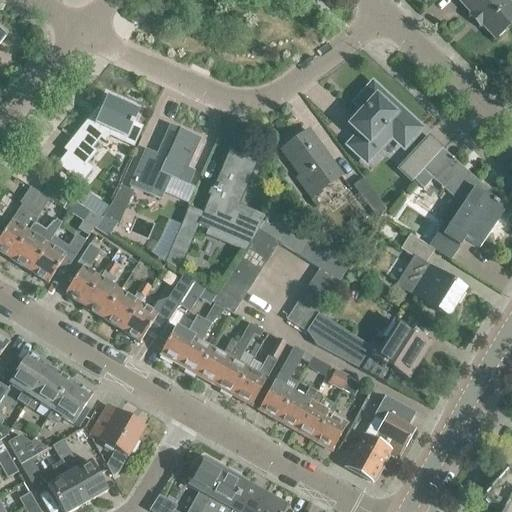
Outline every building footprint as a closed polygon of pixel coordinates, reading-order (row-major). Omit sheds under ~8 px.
[(460,0),(458,2),(471,15),(472,14),(482,24),(481,26),(494,40),(511,22),(511,8),(507,4),(503,0),(460,0)] [(363,93),(360,95),(359,99),(360,102),(362,106),(359,108),(364,112),(350,127),(359,135),(348,147),(366,163),(378,150),(374,147),(384,135),(388,139),(391,137),(403,148),(410,140),(411,140),(412,140),(411,139),(419,130),(376,90),(373,93),(370,91),(366,91),(363,93)] [(91,117),(75,137),(64,150),(84,166),(95,153),(90,149),(106,130),(125,139),(137,112),(106,98),(97,119),(91,117)] [(194,151),(196,146),(195,146),(198,140),(170,127),(157,156),(146,151),(130,186),(158,199),(174,165),(184,170),(193,151),(194,151)] [(330,167),(322,156),(324,155),(307,132),(281,151),(299,176),(296,178),(311,198),(340,177),(332,165),(330,167)] [(419,148),(398,170),(411,183),(413,181),(441,150),(428,138),(420,147),(419,146),(418,147),(419,148)] [(492,202),(486,198),(489,193),(488,193),(485,197),(474,190),(478,184),(441,150),(413,181),(423,190),(432,180),(453,199),(438,222),(442,225),(428,247),(449,262),(464,239),(479,249),(505,210),(497,205),(492,202)] [(198,227),(208,231),(212,221),(253,238),(257,231),(266,218),(238,206),(256,163),(229,151),(214,186),(213,186),(211,190),(214,191),(211,198),(209,197),(202,215),(187,208),(167,258),(165,261),(164,265),(179,273),(198,227)] [(375,219),(378,217),(386,211),(363,180),(352,187),(375,219)] [(118,225),(132,192),(119,186),(112,202),(102,218),(118,225)] [(0,254),(10,261),(28,234),(33,225),(31,224),(47,199),(29,188),(19,204),(21,205),(1,235),(0,234),(0,254)] [(82,223),(89,213),(69,199),(62,210),(82,223)] [(266,218),(257,231),(277,244),(298,257),(311,237),(270,211),(266,218)] [(94,230),(100,220),(89,213),(82,223),(78,229),(88,236),(92,229),(94,230)] [(33,225),(28,234),(10,261),(29,273),(51,239),(61,224),(54,220),(42,233),(33,225)] [(253,238),(251,242),(271,255),(277,244),(257,231),(253,238)] [(77,238),(70,233),(61,245),(51,239),(29,273),(47,285),(77,238)] [(413,259),(395,286),(446,318),(464,290),(424,265),(432,251),(408,236),(399,250),(413,259)] [(311,237),(298,257),(318,270),(338,283),(351,262),(311,237)] [(264,265),(271,255),(251,242),(244,252),(264,265)] [(64,295),(81,307),(99,280),(99,279),(87,272),(99,253),(88,245),(67,279),(72,282),(64,295)] [(81,307),(101,319),(119,292),(109,286),(114,279),(111,277),(117,267),(124,256),(117,251),(110,263),(110,262),(99,279),(99,280),(81,307)] [(258,275),(264,265),(244,252),(238,262),(258,275)] [(155,253),(152,261),(158,264),(165,261),(167,258),(155,253)] [(252,283),(258,275),(238,262),(232,270),(252,283)] [(246,293),(252,283),(232,270),(226,280),(246,293)] [(332,293),(338,283),(318,270),(311,280),(332,293)] [(167,300),(178,306),(193,283),(183,276),(167,300)] [(246,293),(226,280),(220,290),(240,303),(246,293)] [(311,280),(305,290),(325,303),(332,293),(311,280)] [(119,292),(101,319),(121,333),(139,305),(151,286),(144,281),(131,300),(119,292)] [(189,313),(204,290),(193,283),(178,306),(189,313)] [(240,303),(220,290),(212,303),(232,316),(240,303)] [(319,313),(325,303),(305,290),(299,300),(319,313)] [(313,323),(318,316),(319,313),(299,300),(293,310),(313,323)] [(139,305),(121,333),(139,344),(156,317),(139,305)] [(177,366),(195,377),(211,349),(200,343),(215,317),(218,319),(223,311),(212,305),(206,315),(203,322),(197,332),(192,339),(177,366)] [(306,333),(313,323),(293,310),(286,321),(306,333)] [(368,348),(318,316),(313,323),(306,333),(316,347),(384,384),(393,371),(407,381),(429,346),(415,337),(415,336),(412,333),(411,334),(396,325),(380,350),(370,344),(368,348)] [(195,317),(185,335),(174,329),(159,356),(177,366),(192,339),(197,332),(203,322),(195,317)] [(261,332),(249,325),(245,331),(237,345),(214,387),(232,397),(247,369),(252,360),(242,355),(252,335),(258,339),(261,332)] [(0,377),(11,361),(1,354),(7,344),(0,339),(0,377)] [(214,387),(237,345),(230,340),(222,355),(211,349),(195,377),(214,387)] [(232,397),(250,407),(285,345),(276,340),(257,375),(247,369),(232,397)] [(276,421),(291,394),(281,388),(282,386),(285,387),(296,367),(304,353),(293,347),(257,411),(276,421)] [(28,352),(26,356),(8,384),(21,393),(15,401),(24,406),(48,370),(39,364),(41,361),(28,352)] [(50,412),(69,383),(48,370),(24,406),(32,411),(37,403),(50,412)] [(341,391),(347,379),(334,372),(327,384),(341,391)] [(72,426),(73,425),(76,427),(85,414),(81,412),(93,394),(80,385),(77,389),(69,383),(50,412),(46,419),(54,424),(58,417),(72,426)] [(291,394),(276,421),(294,432),(316,393),(309,389),(302,400),(291,394)] [(362,478),(371,483),(386,457),(396,463),(413,431),(407,427),(414,414),(371,390),(359,410),(382,423),(372,442),(362,437),(345,469),(352,473),(351,475),(361,480),(362,478)] [(316,393),(294,432),(312,442),(328,415),(327,414),(332,406),(321,400),(323,397),(316,393)] [(96,440),(126,458),(143,429),(106,407),(91,432),(99,436),(96,440)] [(328,415),(312,442),(331,452),(346,425),(328,415)] [(19,466),(30,460),(25,452),(31,444),(19,436),(7,443),(19,466)] [(31,444),(25,452),(30,460),(47,450),(33,440),(31,444)] [(58,459),(85,505),(106,492),(89,463),(77,470),(67,453),(68,453),(62,442),(51,448),(58,459)] [(0,468),(0,469),(11,463),(5,452),(0,454),(0,468)] [(216,465),(203,457),(201,461),(193,476),(189,474),(183,485),(198,494),(187,511),(200,511),(208,499),(223,473),(214,468),(216,465)] [(60,511),(72,511),(85,505),(58,459),(60,463),(51,468),(58,481),(46,487),(60,511)] [(32,487),(43,481),(30,460),(19,466),(32,487)] [(6,479),(17,473),(11,463),(0,469),(6,479)] [(511,511),(511,469),(484,501),(495,511),(498,511),(502,509),(507,511),(506,511),(511,511)] [(208,499),(200,511),(228,511),(229,511),(244,484),(246,481),(233,474),(231,477),(223,473),(208,499)] [(256,511),(265,496),(244,484),(229,511),(228,511),(256,511)] [(24,511),(35,505),(29,494),(18,500),(24,511)] [(284,511),(286,508),(265,496),(256,511),(284,511)]
